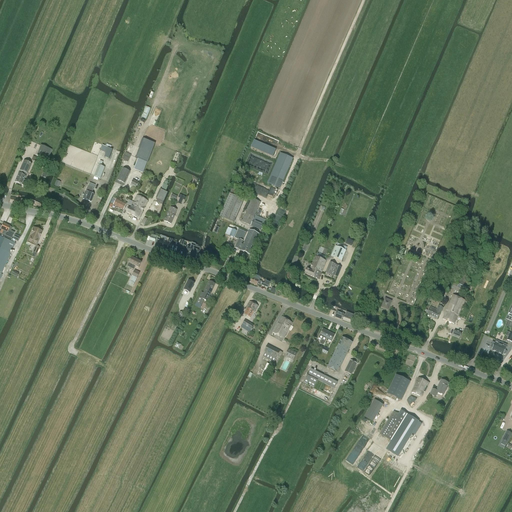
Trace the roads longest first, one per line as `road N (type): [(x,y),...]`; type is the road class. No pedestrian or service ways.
road 1 (tertiary): [(0,203),(124,236),(511,387)]
road 2 (track): [(235,511),(326,318)]
road 3 (track): [(391,511),(459,366)]
